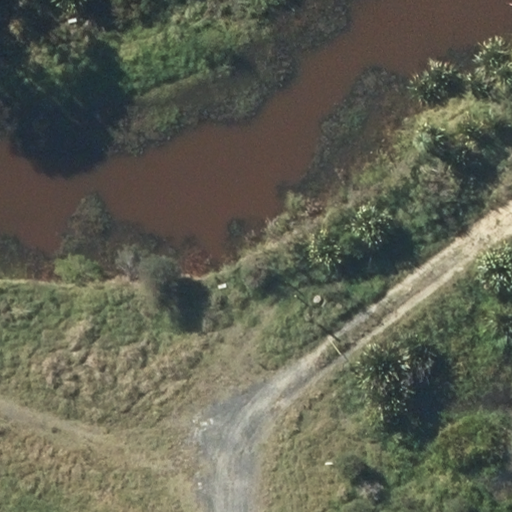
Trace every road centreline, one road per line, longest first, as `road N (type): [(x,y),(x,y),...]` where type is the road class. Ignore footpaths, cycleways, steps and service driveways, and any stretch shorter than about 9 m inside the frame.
road 1 (track): [(173,490),(511,237)]
road 2 (track): [(190,511),(173,490),(0,415)]
